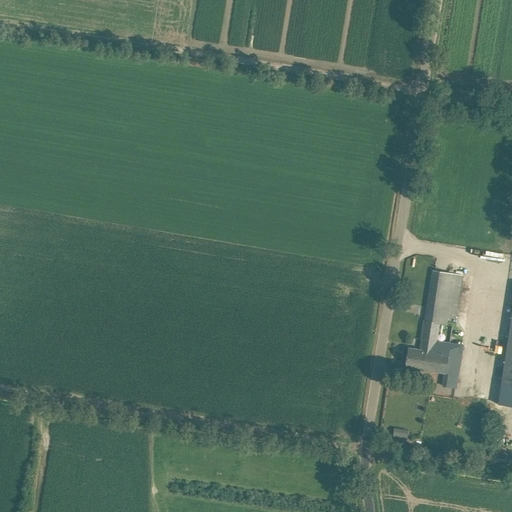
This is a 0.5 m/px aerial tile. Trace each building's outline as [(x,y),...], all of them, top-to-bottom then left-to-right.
[(511,259),(503,259),(502,270),(511,270),(511,259)] [(424,321),(439,323),(447,324),(448,318),(456,319),(463,275),(432,270),(424,321)] [(511,404),(511,316),(499,403),(511,404)] [(436,341),(439,323),(424,321),(422,339),(421,350),(409,348),(406,366),(445,372),(443,384),(456,387),(463,346),(436,341)] [(497,345),(491,346),(493,354),(499,353),(497,345)]
